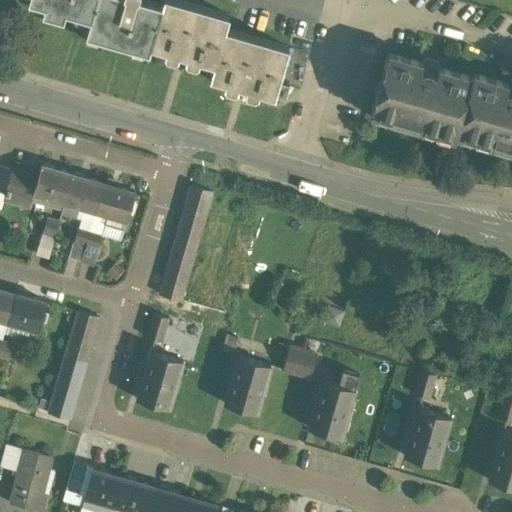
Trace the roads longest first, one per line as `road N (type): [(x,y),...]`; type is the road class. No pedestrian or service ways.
road 1 (residential): [(128,301),(92,425),(404,511)]
road 2 (residential): [(300,173),(511,226)]
road 3 (residential): [(0,90),(180,139)]
road 4 (residential): [(346,0),(300,173)]
road 5 (residential): [(180,139),(128,301)]
road 6 (residential): [(0,264),(128,301)]
road 7 (residential): [(180,139),(300,173)]
